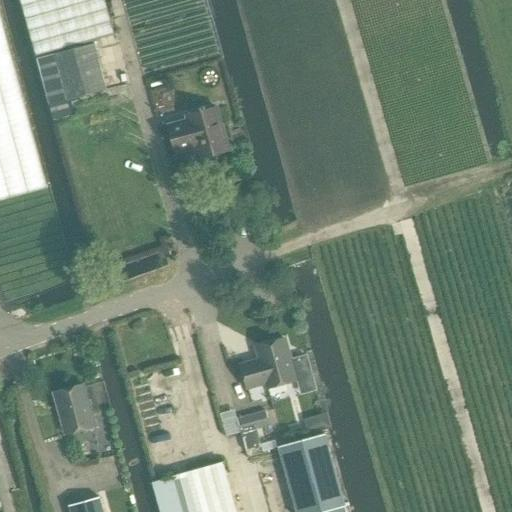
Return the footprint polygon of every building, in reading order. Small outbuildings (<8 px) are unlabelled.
[(104,0),(21,0),(37,57),(114,35),(104,0)] [(0,15),(0,198),(46,186),(0,15)] [(93,44),(55,54),(67,101),(70,100),(106,90),(93,44)] [(55,54),(36,59),(52,121),(74,115),(70,100),(67,101),(55,54)] [(168,127),(175,153),(195,147),(199,159),(228,151),(216,108),(187,116),(188,121),(168,127)] [(256,348),(259,360),(241,365),(247,389),(266,383),(267,389),(296,381),(285,340),(256,348)] [(54,393),(65,434),(94,426),(83,385),(54,393)] [(263,412),(235,420),(239,434),(244,452),(259,447),(254,429),(260,428),(267,426),(263,412)] [(346,511),(325,434),(278,447),(296,511),(346,511)] [(236,511),(222,462),(151,482),(159,511),(236,511)] [(103,511),(100,498),(69,506),(70,511),(103,511)]
